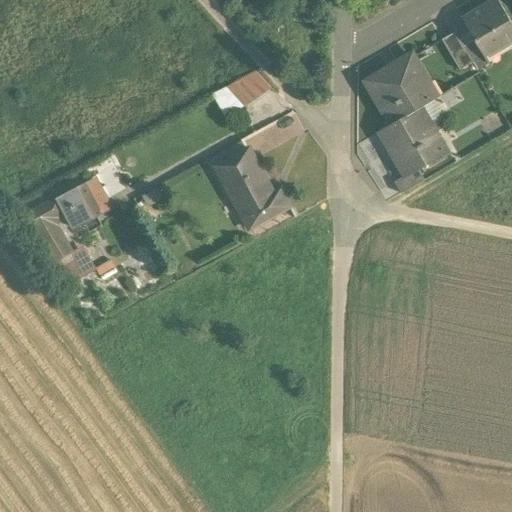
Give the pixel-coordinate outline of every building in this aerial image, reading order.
[(511,21),(499,0),(491,0),(481,6),(482,8),(464,18),(476,37),(489,61),(491,60),(487,53),(511,38),(511,21)] [(465,44),(456,30),(443,37),(461,67),(474,60),(465,44)] [(489,61),(476,37),(474,38),(474,39),(465,44),(474,60),(478,67),(489,61)] [(416,52),(392,66),(390,63),(366,76),(392,121),(422,105),(444,92),(443,91),(439,93),(439,92),(434,95),(427,83),(432,80),(416,52)] [(276,86),(257,66),(232,80),(244,103),(276,86)] [(392,121),(381,128),(406,172),(407,173),(421,165),(450,148),(438,127),(443,125),(437,116),(431,119),(422,105),(392,121)] [(253,132),(264,153),(306,131),(295,110),(253,132)] [(271,191),(255,160),(259,158),(251,144),(218,162),(250,223),(252,223),(249,218),(266,208),(269,213),(292,201),(283,184),(271,191)] [(421,165),(407,173),(406,172),(398,177),(404,188),(427,175),(421,165)] [(88,182),(22,219),(55,263),(72,253),(57,227),(58,218),(65,214),(73,229),(104,212),(88,182)] [(141,197),(147,208),(164,199),(158,188),(141,197)]
